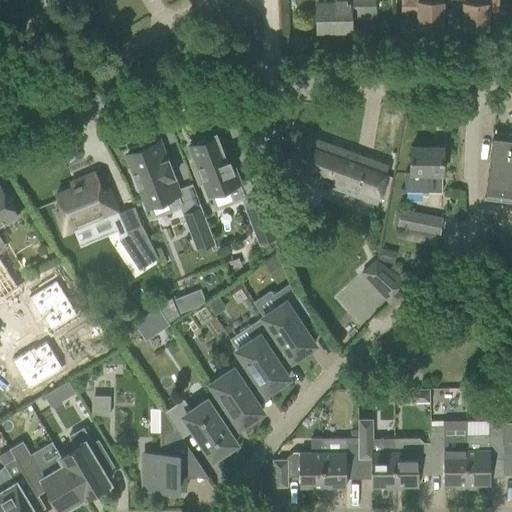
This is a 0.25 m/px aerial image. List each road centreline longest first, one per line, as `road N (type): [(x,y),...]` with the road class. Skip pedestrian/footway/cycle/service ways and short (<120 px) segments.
road 1 (tertiary): [(36,120),(273,78)]
road 2 (tertiary): [(482,76),(273,78)]
road 3 (unclassified): [(470,240),(482,76)]
road 4 (residential): [(317,392),(211,511)]
road 5 (unclassified): [(215,0),(79,75)]
